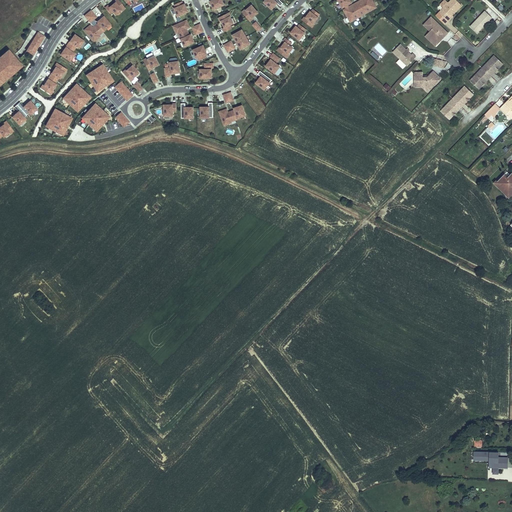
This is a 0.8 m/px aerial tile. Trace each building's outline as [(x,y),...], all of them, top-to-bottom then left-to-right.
[(105,8),(110,14),(113,11),(115,15),(121,10),(121,11),(125,8),(118,0),(116,0),(114,2),(115,3),(110,7),(108,5),(105,8)] [(211,1),(214,9),(224,5),(221,0),(210,0),(211,1)] [(266,0),(264,2),(272,9),(277,3),(280,6),(283,3),(279,0),(266,0)] [(352,5),(344,10),(350,22),(359,17),(359,16),(367,12),(376,7),(371,0),(362,0),(361,1),(361,0),(352,5)] [(447,20),(448,21),(451,18),(451,17),(452,15),(462,5),(456,0),(451,0),(449,3),(443,8),(439,12),(439,13),(447,20)] [(175,9),(178,16),(188,12),(185,4),(183,5),(182,1),(174,5),(176,8),(175,9)] [(246,9),(242,12),(250,21),(253,18),(253,17),(258,13),(252,6),(247,10),(246,9)] [(303,20),(313,27),(316,23),(315,22),(319,17),(318,17),(320,14),(314,9),(312,12),(311,11),(307,17),(306,16),(303,20)] [(88,13),(93,20),(96,17),(91,11),(88,13)] [(470,26),(477,33),(484,26),(489,21),(492,18),(485,11),(470,26)] [(222,28),(224,32),(232,28),(230,25),(233,23),(230,17),(231,17),(229,12),(219,18),(221,22),(222,21),(225,27),(222,28)] [(436,16),(444,23),(447,20),(439,13),(436,16)] [(98,23),(104,30),(110,25),(103,17),(97,22),(98,23)] [(431,39),(437,45),(439,42),(439,39),(441,37),(442,39),(448,33),(431,17),(423,25),(430,31),(429,33),(431,35),(431,39)] [(186,20),(173,26),(176,33),(178,33),(180,38),(181,37),(188,34),(186,29),(189,27),(186,20)] [(253,25),(258,31),(261,28),(256,22),(253,25)] [(296,25),(291,32),(300,39),(305,32),(304,31),(306,28),(300,23),(298,26),(296,25)] [(90,25),(85,30),(94,41),(99,36),(98,35),(103,32),(102,31),(97,24),(93,28),(90,25)] [(233,35),(237,42),(246,37),(242,30),(233,35)] [(425,36),(435,46),(437,45),(431,39),(431,35),(429,33),(425,36)] [(74,35),(68,45),(74,49),(76,46),(79,48),(83,41),(74,35)] [(181,39),(185,46),(194,42),(191,35),(189,36),(181,39)] [(38,47),(42,40),(36,36),(27,51),(32,54),(36,46),(38,47)] [(237,42),(241,49),(250,44),(246,37),(237,42)] [(290,46),(292,43),(286,38),(283,41),(285,43),(281,48),(280,47),(277,51),(287,58),(289,54),(289,53),(293,48),(290,46)] [(407,65),(407,66),(416,57),(413,54),(412,55),(408,52),(406,50),(400,44),(393,52),(400,59),(407,65)] [(61,54),(70,61),(74,54),(72,52),(74,49),(68,45),(61,54)] [(198,57),(199,61),(207,57),(205,54),(207,53),(203,46),(193,50),(197,58),(198,57)] [(0,81),(6,77),(7,78),(8,76),(18,68),(17,67),(14,63),(17,61),(8,51),(0,58),(0,81)] [(275,61),(277,62),(280,59),(273,54),(271,57),(274,60),(275,61)] [(143,60),(148,71),(152,69),(151,68),(158,65),(154,56),(147,59),(147,58),(143,60)] [(491,76),(493,73),(497,69),(496,68),(497,67),(498,68),(503,64),(494,56),(482,68),(491,76)] [(397,62),(403,69),(407,65),(400,59),(397,62)] [(266,66),(275,73),(280,66),(274,62),(273,61),(271,60),(266,66)] [(54,67),(49,76),(57,81),(59,77),(60,78),(63,72),(64,73),(67,69),(56,62),(53,66),(54,67)] [(171,71),(172,74),(180,72),(178,62),(170,63),(171,70),(171,71)] [(89,79),(94,87),(95,87),(97,90),(99,89),(99,90),(110,82),(112,81),(110,77),(105,69),(104,69),(102,66),(100,67),(100,66),(89,74),(87,75),(89,79)] [(123,72),(130,81),(134,78),(133,77),(138,73),(132,66),(127,70),(126,69),(123,72)] [(470,81),(479,89),(483,84),(482,83),(483,82),(484,83),(491,76),(482,68),(470,81)] [(200,78),(211,78),(211,70),(209,70),(208,70),(200,70),(200,78)] [(256,83),(265,89),(272,80),(260,71),(258,74),(261,77),(256,83)] [(424,84),(430,90),(441,78),(433,71),(428,76),(427,77),(423,77),(423,76),(423,72),(415,72),(414,73),(415,85),(424,84)] [(7,78),(6,77),(0,81),(0,85),(9,78),(8,76),(7,78)] [(40,88),(51,95),(53,91),(52,90),(56,84),(55,84),(57,81),(49,76),(43,84),(42,84),(40,88)] [(126,102),(133,96),(120,81),(113,87),(126,102)] [(133,85),(139,91),(142,89),(136,82),(133,85)] [(66,101),(74,108),(77,110),(78,109),(79,109),(88,99),(89,97),(86,95),(87,94),(80,87),(79,88),(76,85),(75,87),(74,86),(65,96),(65,97),(64,98),(67,101),(66,101)] [(453,99),(461,107),(468,100),(467,99),(468,98),(469,99),(473,94),(465,86),(453,99)] [(441,111),(449,119),(454,114),(453,113),(454,112),(455,113),(461,107),(453,99),(441,111)] [(500,109),(507,116),(511,111),(511,99),(510,101),(509,100),(500,109)] [(17,104),(27,115),(29,113),(31,114),(37,109),(30,101),(24,107),(20,102),(17,104)] [(181,103),(181,118),(193,118),(193,108),(185,108),(185,103),(181,103)] [(201,107),(201,118),(213,117),(213,103),(209,103),(209,107),(201,107)] [(12,117),(19,125),(25,119),(24,118),(27,115),(17,104),(14,107),(18,112),(12,117)] [(164,105),(164,116),(173,116),(173,112),(176,112),(176,104),(172,104),(172,105),(164,105)] [(488,111),(495,117),(496,113),(500,109),(495,104),(488,111)] [(85,121),(93,128),(93,127),(96,130),(97,129),(98,129),(107,119),(107,118),(108,117),(105,114),(106,114),(98,107),(95,105),(94,106),(93,106),(84,116),(84,117),(83,118),(86,121),(85,121)] [(235,110),(238,118),(245,116),(242,106),(234,108),(235,110)] [(220,112),(224,125),(231,123),(231,122),(236,120),(236,119),(233,111),(228,113),(227,109),(220,112)] [(50,128),(58,133),(59,132),(62,134),(63,132),(64,133),(70,121),(70,120),(71,118),(67,117),(68,116),(59,111),(59,112),(55,110),(54,112),(54,111),(47,124),(48,124),(47,126),(50,128)] [(121,112),(114,118),(123,128),(130,122),(121,112)] [(0,127),(0,137),(3,135),(3,137),(9,132),(10,133),(13,131),(6,121),(3,124),(3,125),(0,127)] [(497,185),(507,195),(510,191),(511,193),(511,192),(511,172),(508,177),(507,178),(508,179),(511,183),(510,184),(502,176),(499,180),(500,181),(497,185)] [(502,176),(510,184),(511,183),(508,179),(507,178),(508,177),(505,174),(502,176)] [(489,460),(489,462),(493,462),(493,467),(507,468),(508,458),(498,457),(498,452),(474,452),(474,460),(489,460)]
